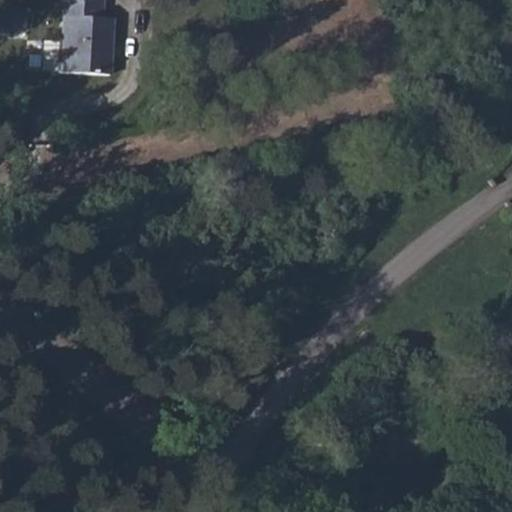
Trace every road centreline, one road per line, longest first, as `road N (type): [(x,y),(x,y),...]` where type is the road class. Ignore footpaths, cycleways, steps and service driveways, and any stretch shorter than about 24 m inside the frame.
road 1 (residential): [(511,186),(454,228),(273,398),(203,511)]
road 2 (residential): [(440,511),(511,343)]
